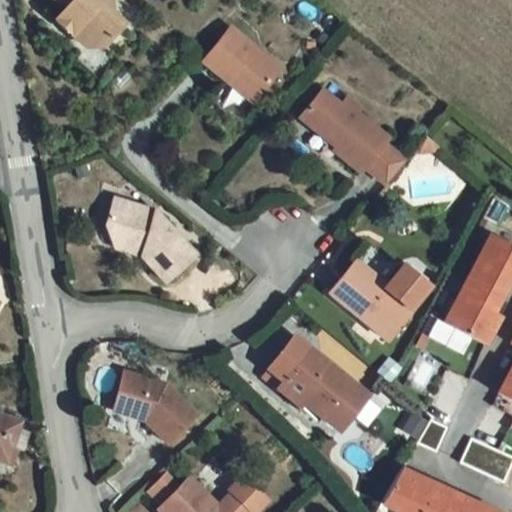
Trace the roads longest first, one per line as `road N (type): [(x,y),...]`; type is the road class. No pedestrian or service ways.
road 1 (residential): [(46,327),(0,29)]
road 2 (residential): [(46,327),(121,319),(192,332),(232,321),(267,281),(281,248)]
road 3 (residential): [(82,511),(46,327)]
